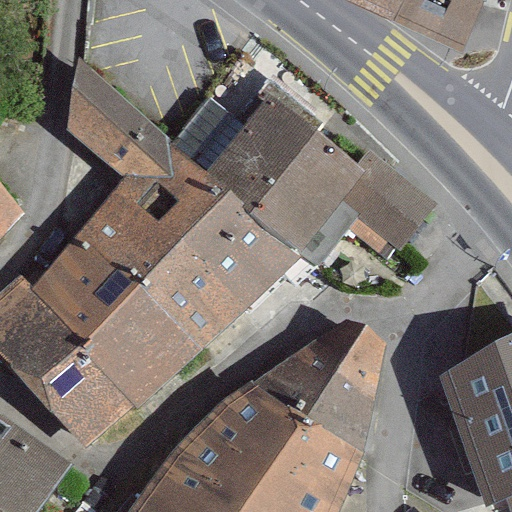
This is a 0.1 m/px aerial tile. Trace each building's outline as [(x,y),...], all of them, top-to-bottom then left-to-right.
[(387,0),(463,40),(481,0),(387,0)] [(356,181),(271,113),(249,138),(212,108),(176,156),(85,77),(74,137),(132,187),(38,305),(25,291),(0,312),(0,361),(86,447),(287,273),(296,282),(356,217),(399,248),(429,209),(370,163),(356,181)] [(0,239),(18,222),(0,199),(0,239)] [(181,464),(146,511),(334,511),(358,457),(381,354),(346,330),(230,416),(181,464)] [(511,511),(511,352),(444,378),(494,511),(511,511)] [(0,511),(37,511),(65,471),(0,429),(0,511)]
